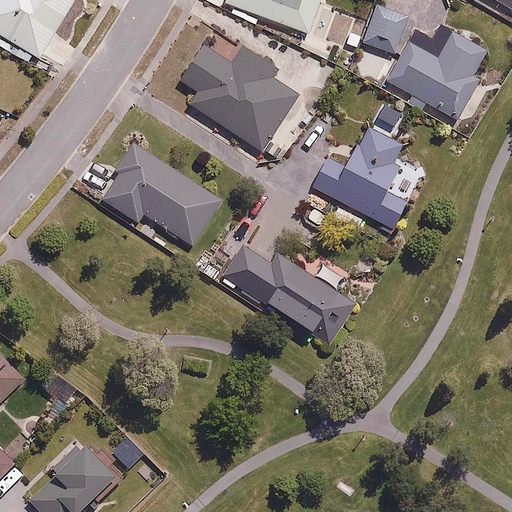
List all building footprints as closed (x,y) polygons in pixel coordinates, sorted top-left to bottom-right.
[(73,0),(0,0),(0,31),(42,56),(73,0)] [(228,0),(308,32),(321,0),(228,0)] [(407,14),(376,3),(363,39),(395,50),(407,14)] [(263,150),(299,92),(272,76),(277,67),(214,28),(182,80),(199,90),(189,105),(263,150)] [(487,50),(451,29),(437,54),(410,38),(388,76),(461,118),(483,80),(474,74),(487,50)] [(331,156),(316,183),(393,227),(409,198),(389,186),(401,164),(394,160),(404,143),(365,122),(343,162),(331,156)] [(153,150),(140,171),(126,162),(120,172),(92,154),(76,179),(139,220),(144,212),(191,243),(222,196),(153,150)] [(288,268),(245,239),(224,269),(330,340),(356,301),(294,259),(288,268)] [(0,400),(24,376),(0,353),(0,472),(13,459),(0,446),(0,400)] [(76,511),(113,475),(78,441),(25,494),(43,511),(76,511)]
